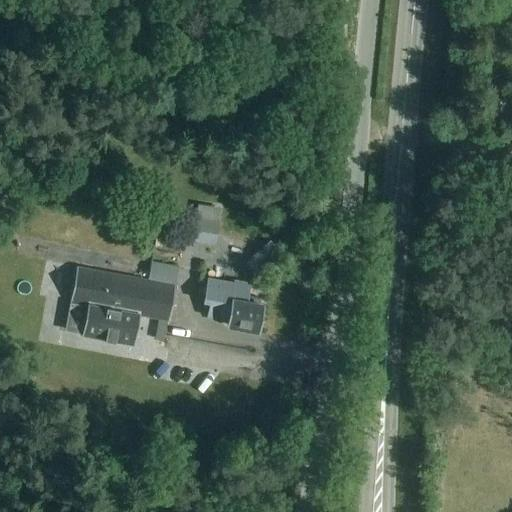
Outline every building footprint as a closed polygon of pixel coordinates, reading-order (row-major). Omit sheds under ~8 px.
[(168,126),(141,123),(135,162),(163,165),(168,126)] [(72,183),(66,202),(103,214),(109,195),(72,183)] [(213,245),(218,211),(199,209),(194,243),(213,245)] [(227,260),(234,272),(246,265),(239,253),(227,260)] [(169,321),(175,286),(77,267),(71,302),(89,306),(83,337),(134,347),(140,316),(169,321)] [(234,284),(208,279),(203,303),(212,304),(210,314),(227,318),(226,325),(258,331),(263,305),(247,302),(251,283),(236,281),(234,284)]
